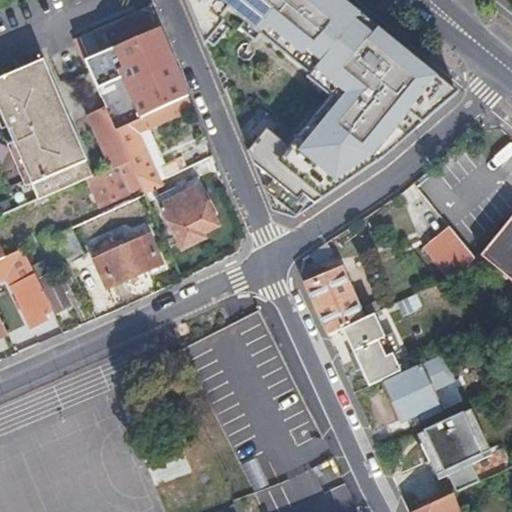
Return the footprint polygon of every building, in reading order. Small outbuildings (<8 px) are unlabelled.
[(185,0),(202,39),(232,0),(185,0)] [(232,0),(202,39),(273,211),(294,218),(376,161),(379,158),(351,132),(321,84),(309,67),(314,40),(249,65),(236,43),(221,31),(231,20),(249,35),(242,45),(254,54),(297,0),(232,0)] [(101,33),(108,50),(155,31),(147,12),(114,25),(115,27),(101,33)] [(351,132),(379,158),(438,109),(331,20),(316,40),(314,40),(309,67),(321,84),(351,132)] [(78,33),(88,58),(98,54),(88,29),(78,33)] [(0,116),(58,92),(44,60),(0,78),(0,116)] [(0,117),(36,202),(42,199),(88,180),(93,178),(83,154),(58,92),(0,116),(0,117)] [(188,97),(114,128),(119,141),(129,163),(142,190),(143,192),(163,185),(160,179),(165,177),(160,164),(162,162),(147,127),(192,109),(188,97)] [(96,135),(111,171),(115,169),(129,163),(119,141),(114,128),(96,135)] [(93,178),(88,180),(99,208),(127,196),(115,169),(111,171),(93,178)] [(215,223),(198,188),(179,198),(174,189),(158,197),(164,208),(167,208),(182,240),(189,243),(200,238),(199,231),(215,223)] [(511,286),(511,209),(475,256),(511,286)] [(446,224),(421,247),(443,274),(446,273),(472,258),(446,224)] [(58,233),(54,225),(41,232),(52,257),(66,251),(58,233)] [(66,251),(68,255),(83,248),(74,227),(58,233),(66,251)] [(84,262),(97,294),(160,267),(148,235),(84,262)] [(5,257),(0,259),(0,280),(9,276),(32,328),(47,322),(44,316),(53,312),(22,250),(5,257)] [(40,275),(57,311),(73,304),(57,268),(47,272),(43,264),(35,267),(38,275),(40,275)] [(305,279),(298,283),(323,336),(359,317),(336,270),(319,279),(316,274),(305,279)] [(303,274),(296,278),(298,283),(305,279),(303,274)] [(338,334),(363,385),(394,371),(368,320),(338,334)] [(428,389),(448,379),(435,355),(378,383),(397,420),(413,413),(415,418),(437,408),(428,389)] [(463,409),(413,433),(418,444),(469,420),(463,409)] [(435,479),(486,454),(469,420),(418,444),(435,479)] [(146,458),(155,485),(191,473),(181,446),(146,458)] [(486,454),(435,479),(444,497),(509,467),(500,447),(486,454)] [(256,458),(242,462),(252,489),(266,485),(256,458)] [(450,511),(444,497),(412,511),(450,511)]
